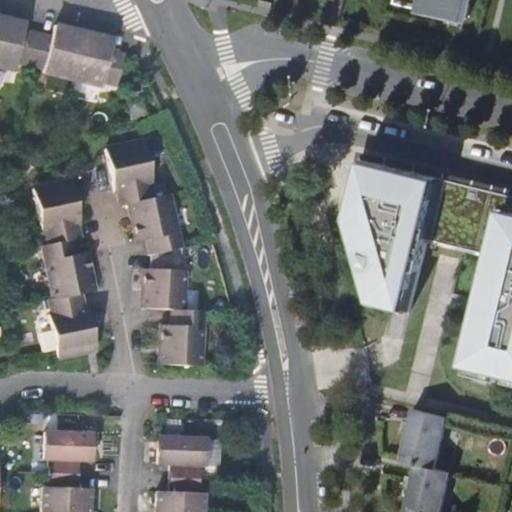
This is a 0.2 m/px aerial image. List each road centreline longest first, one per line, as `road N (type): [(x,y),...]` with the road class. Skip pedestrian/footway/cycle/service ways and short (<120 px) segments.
road 1 (residential): [(291,390),(294,364),(259,192),(233,121),(207,104)]
road 2 (residential): [(207,104),(205,133),(247,249),(275,364),(291,390)]
road 3 (residential): [(511,106),(301,52)]
road 4 (residential): [(128,389),(91,183)]
road 5 (residential): [(291,390),(128,389)]
road 6 (residential): [(128,389),(57,386),(0,399)]
road 7 (residential): [(127,511),(128,389)]
